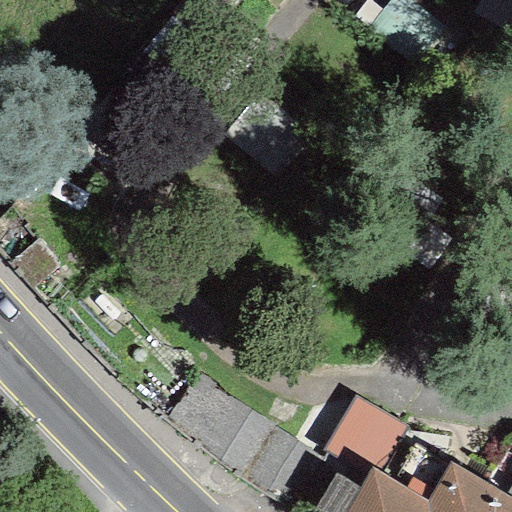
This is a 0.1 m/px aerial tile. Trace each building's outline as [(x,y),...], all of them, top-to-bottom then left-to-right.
[(412,68),(442,29),(405,0),(391,0),(366,33),(412,68)] [(496,101),(511,73),(511,51),(490,38),(464,82),(496,101)] [(114,162),(147,123),(109,91),(76,130),(114,162)] [(276,181),(312,141),(265,100),(241,128),(246,132),(235,145),(276,181)] [(53,231),(94,180),(58,151),(17,202),(53,231)] [(427,268),(444,244),(421,228),(440,201),(392,167),(363,208),(406,238),(399,249),(427,268)] [(0,255),(38,295),(64,271),(10,213),(0,222),(0,255)] [(292,510),(322,459),(187,369),(155,412),(292,510)] [(374,475),(405,427),(356,398),(326,448),(374,475)] [(364,494),(353,511),(511,511),(511,506),(452,470),(429,508),(374,475),(364,494)] [(327,511),(353,511),(364,494),(336,478),(319,507),(327,511)] [(0,511),(4,511),(13,500),(0,490),(0,511)]
